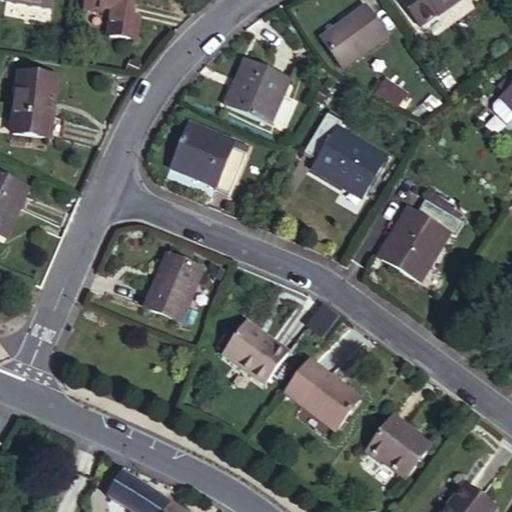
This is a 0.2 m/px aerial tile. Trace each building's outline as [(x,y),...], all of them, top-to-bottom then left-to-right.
[(54,0),(7,0),(7,4),(53,11),(54,0)] [(86,0),(78,0),(77,9),(85,10),(86,0)] [(135,0),(86,0),(85,10),(84,13),(112,16),(132,19),(135,0)] [(436,16),(424,0),(397,0),(418,29),(436,16)] [(424,0),(436,16),(436,17),(460,0),(424,0)] [(365,9),(319,40),(340,70),(385,39),(365,9)] [(139,21),(112,16),(108,39),(136,43),(139,21)] [(234,87),(226,107),(270,125),(288,81),(248,65),(239,89),(234,87)] [(56,81),(20,76),(13,135),(50,139),(56,81)] [(399,113),(408,96),(385,83),(376,100),(399,113)] [(327,115),(304,154),(317,162),(311,171),(336,187),(338,183),(361,198),(385,159),(337,129),(340,123),(327,115)] [(189,125),(171,171),(190,179),(192,175),(216,184),(214,191),(229,197),(246,156),(230,149),(233,143),(189,125)] [(29,191),(0,177),(0,238),(6,241),(29,191)] [(394,243),(382,262),(420,283),(448,234),(455,239),(463,225),(424,202),(416,216),(408,211),(390,240),(394,243)] [(166,256),(145,310),(180,324),(201,271),(166,256)] [(322,343),(338,319),(321,309),(306,333),(322,343)] [(246,323),(222,354),(265,385),(287,354),(272,343),(271,345),(258,336),(260,333),(246,323)] [(309,361),(282,396),(331,435),(359,400),(341,386),(338,390),(329,385),(332,379),(309,361)] [(338,390),(341,386),(332,379),(329,385),(338,390)] [(392,417),(365,455),(380,466),(383,462),(407,480),(431,447),(406,430),(408,427),(392,417)] [(131,511),(169,511),(172,508),(124,476),(110,497),(131,511)] [(465,484),(443,511),(490,511),(494,506),(465,484)]
